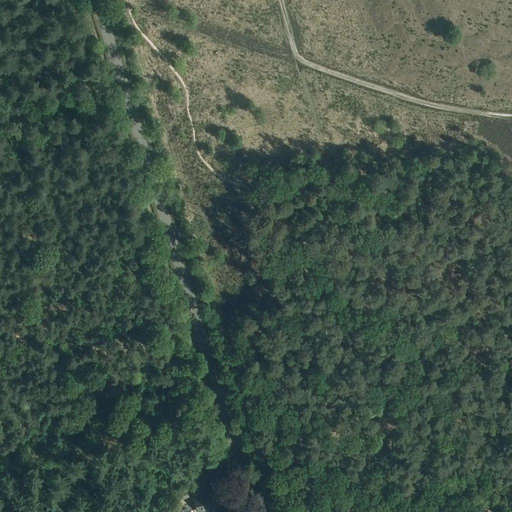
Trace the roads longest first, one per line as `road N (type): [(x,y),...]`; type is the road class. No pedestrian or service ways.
road 1 (tertiary): [(255,511),(96,0)]
road 2 (track): [(301,60),(416,101),(511,117)]
road 3 (track): [(298,58),(129,0)]
road 4 (track): [(125,93),(0,117)]
